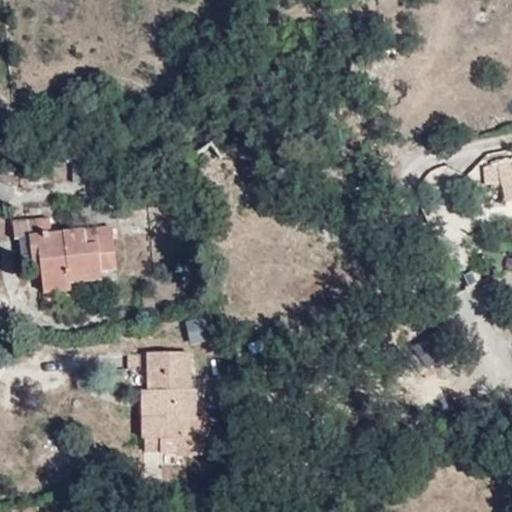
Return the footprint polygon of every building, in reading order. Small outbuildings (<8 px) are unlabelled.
[(152,165),(137,159),(138,200),(153,201),(152,165)] [(152,165),(153,201),(170,200),(170,170),(152,165)] [(505,187),(490,188),(490,203),(505,203),(505,187)] [(73,240),(74,256),(86,258),(86,278),(87,295),(114,296),(114,288),(145,287),(143,254),(136,253),(135,236),(104,236),(105,219),(62,220),(63,238),(73,240)] [(86,258),(74,256),(76,278),(86,278),(86,258)] [(207,319),(185,320),(186,343),(208,342),(207,319)] [(140,391),(142,430),(179,429),(177,416),(198,416),(198,388),(191,387),(191,356),(147,355),(147,389),(140,391)] [(198,416),(177,416),(179,429),(142,430),(142,442),(148,442),(148,456),(208,457),(208,416),(198,416)]
